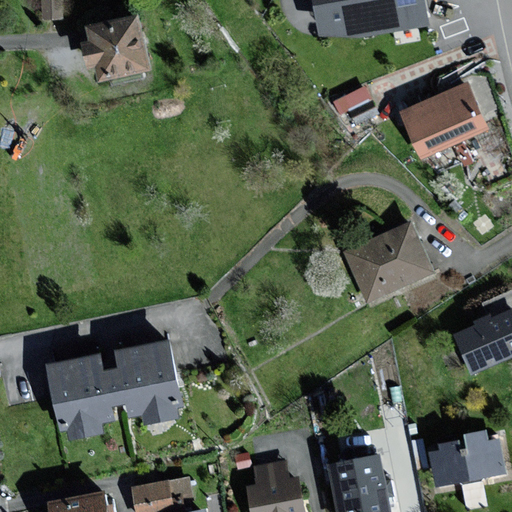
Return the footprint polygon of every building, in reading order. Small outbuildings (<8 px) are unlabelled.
[(59,0),(41,0),(42,20),(59,20),(59,0)] [(314,0),(320,32),(359,34),(423,24),(419,0),(314,0)] [(139,16),(85,25),(88,42),(80,44),(85,69),(94,67),(96,79),(148,70),(139,16)] [(485,133),(463,84),(399,113),(422,162),(485,133)] [(431,276),(409,225),(342,254),(364,304),(431,276)] [(511,316),(511,313),(453,338),(468,375),(511,356),(511,316)] [(118,368),(110,369),(116,406),(123,405),(125,416),(141,414),(143,423),(170,418),(168,403),(177,401),(167,343),(115,351),(118,368)] [(109,407),(116,406),(110,369),(100,371),(98,356),(46,364),(57,433),(68,431),(70,442),(101,437),(98,420),(110,418),(109,407)] [(462,443),(432,447),(437,487),(504,477),(499,441),(488,443),(486,432),(461,436),(462,443)] [(389,511),(380,458),(330,466),(338,511),(389,511)] [(286,463),(254,468),(257,489),(247,490),(249,511),(303,511),(299,480),(289,481),(286,463)] [(189,479),(133,489),(137,511),(170,511),(184,509),(182,500),(192,498),(189,479)] [(109,511),(107,494),(49,502),(50,511),(109,511)]
